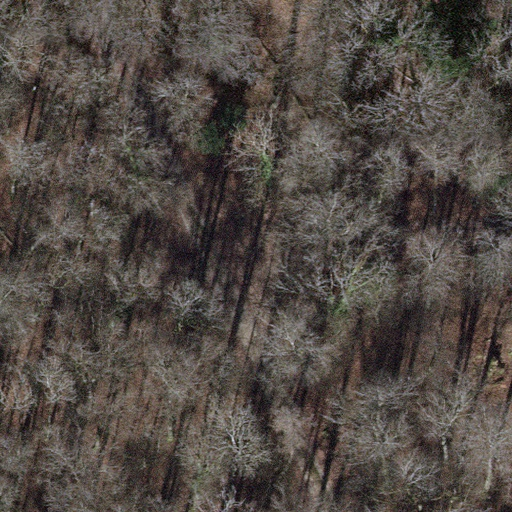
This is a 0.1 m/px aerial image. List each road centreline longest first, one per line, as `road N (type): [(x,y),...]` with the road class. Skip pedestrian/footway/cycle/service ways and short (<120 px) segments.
road 1 (track): [(353,511),(105,0)]
road 2 (track): [(0,303),(229,252),(511,232)]
